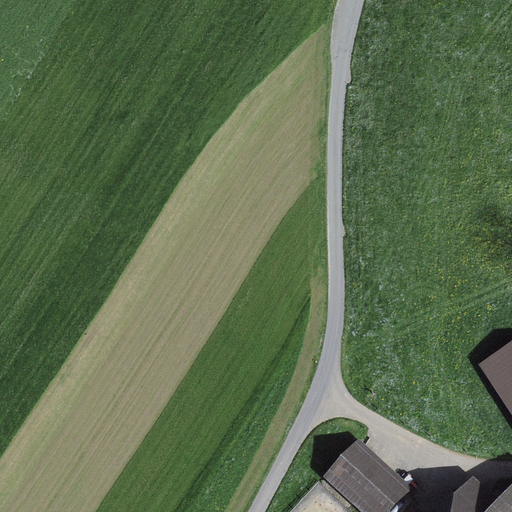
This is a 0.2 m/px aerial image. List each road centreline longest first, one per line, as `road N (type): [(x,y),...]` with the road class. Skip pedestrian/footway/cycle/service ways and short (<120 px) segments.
road 1 (unclassified): [(352,0),(335,142),(331,361),(257,511)]
road 2 (track): [(511,473),(439,465),(321,391)]
